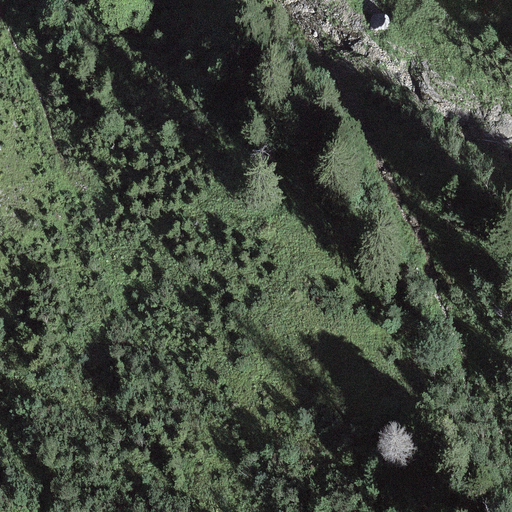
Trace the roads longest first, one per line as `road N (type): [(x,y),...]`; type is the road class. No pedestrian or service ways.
road 1 (motorway): [(511,473),(49,0)]
road 2 (motorway): [(0,255),(244,511)]
